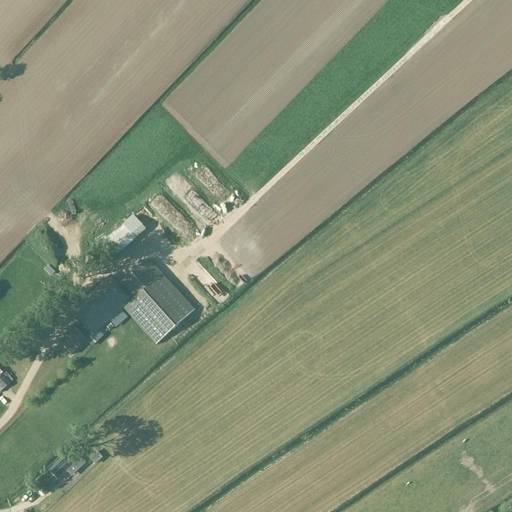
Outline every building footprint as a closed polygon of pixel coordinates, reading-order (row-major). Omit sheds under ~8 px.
[(213,180),(205,190),(219,200),(226,190),(213,180)] [(108,263),(135,239),(123,226),(96,250),(108,263)] [(148,261),(120,286),(112,277),(71,313),(81,323),(75,329),(74,328),(68,333),(70,335),(60,344),(71,356),(87,342),(85,341),(91,336),(92,336),(123,309),(156,347),(195,313),(148,261)] [(35,345),(51,329),(45,324),(30,339),(35,345)] [(0,393),(10,384),(1,375),(5,371),(0,365),(0,393)] [(90,458),(95,464),(101,458),(96,452),(90,458)] [(62,461),(50,472),(58,481),(70,470),(62,461)]
